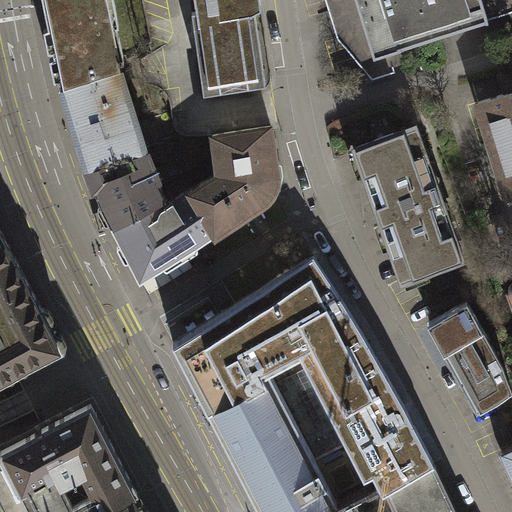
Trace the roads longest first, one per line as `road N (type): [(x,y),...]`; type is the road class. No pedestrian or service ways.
road 1 (tertiary): [(203,511),(42,227),(0,107)]
road 2 (residential): [(302,117),(364,279),(486,511)]
road 3 (residential): [(511,51),(302,117)]
